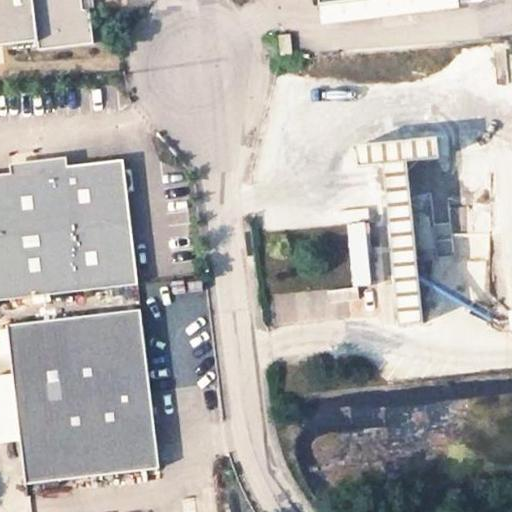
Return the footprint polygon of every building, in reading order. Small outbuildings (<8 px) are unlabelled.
[(0,0),(0,48),(32,46),(33,57),(84,51),(78,0),(0,0)] [(317,0),(318,8),(379,0),(317,0)] [(292,29),(280,31),(283,51),(294,49),(292,29)] [(375,173),(405,170),(434,167),(432,147),(354,155),(355,175),(375,173)] [(0,169),(0,298),(122,283),(110,190),(101,184),(99,175),(107,167),(106,156),(0,169)] [(415,327),(405,170),(375,173),(386,329),(415,327)] [(350,229),(353,289),(367,288),(363,228),(350,229)] [(10,323),(29,481),(163,465),(147,307),(10,323)]
